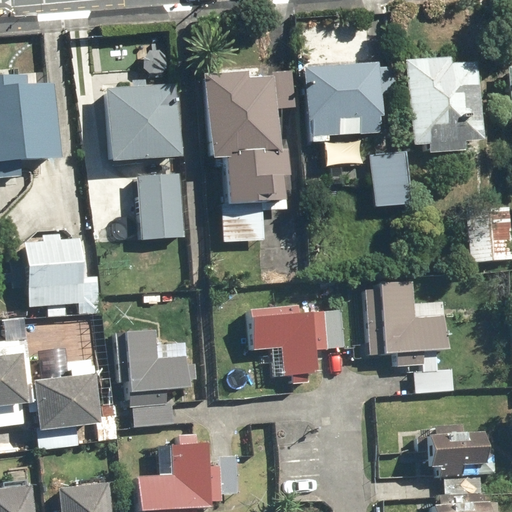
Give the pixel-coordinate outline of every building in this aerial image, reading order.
[(448,63),(447,57),(401,60),(407,147),(423,146),(424,154),(460,152),(459,144),(479,142),(474,61),(448,63)] [(393,94),(391,63),(301,69),(306,143),(324,142),(323,137),(336,136),(335,120),(354,119),(355,135),(376,134),(374,117),(378,116),(376,95),(393,94)] [(243,78),(243,72),(197,75),(204,160),(218,159),(221,206),(214,206),(217,244),(257,241),(255,212),(281,210),(279,177),(284,177),(282,149),(276,150),(272,109),(291,107),(289,72),(268,73),(268,77),(243,78)] [(0,164),(52,161),(47,84),(22,86),(21,75),(0,76),(0,164)] [(175,159),(170,85),(98,89),(103,163),(175,159)] [(406,205),(402,152),(365,155),(370,208),(406,205)] [(176,239),(172,174),(128,177),(133,242),(176,239)] [(508,261),(504,208),(460,212),(464,265),(508,261)] [(75,279),(72,240),(16,244),(21,309),(94,304),(92,277),(75,279)] [(407,304),(405,280),(372,282),(373,302),(359,303),(363,357),(391,355),(392,367),(431,365),(430,352),(437,351),(438,357),(460,356),(458,315),(439,317),(438,302),(407,304)] [(303,304),(241,310),(245,352),(275,349),(277,378),(310,374),(303,304)] [(147,359),(145,331),(117,334),(123,409),(125,409),(127,428),(168,424),(166,403),(160,403),(159,390),(182,388),(180,356),(147,359)] [(0,424),(14,423),(12,406),(20,405),(15,354),(0,355),(0,424)] [(448,392),(446,369),(408,372),(410,395),(448,392)] [(92,425),(87,375),(24,382),(32,449),(73,444),(71,427),(92,425)] [(428,427),(429,437),(421,437),(423,469),(430,469),(430,480),(438,479),(439,495),(477,493),(476,477),(490,476),(488,433),(456,434),(456,425),(428,427)] [(150,447),(151,475),(129,477),(130,511),(146,511),(204,509),(204,503),(215,502),(214,494),(232,493),(231,457),(211,458),(211,466),(201,467),(199,444),(150,447)] [(103,511),(100,484),(50,491),(52,511),(103,511)] [(25,511),(22,485),(0,488),(0,511),(25,511)] [(480,504),(479,495),(431,497),(432,506),(426,506),(426,511),(494,511),(494,503),(480,504)]
